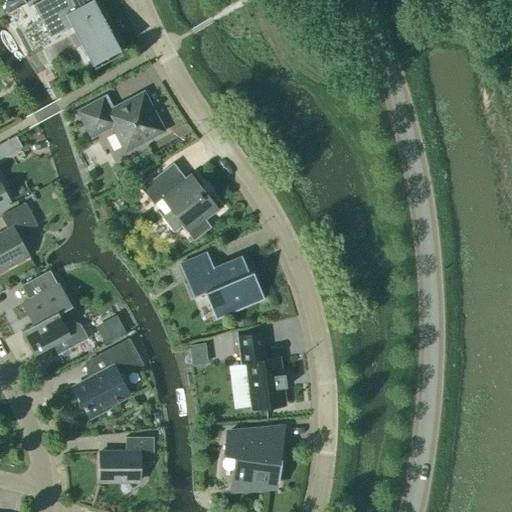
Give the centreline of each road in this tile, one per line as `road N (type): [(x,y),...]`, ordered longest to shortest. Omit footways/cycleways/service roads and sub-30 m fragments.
road 1 (residential): [(308,511),(322,450),(322,352),(300,268),(162,53),(140,0)]
road 2 (secondary): [(413,511),(437,345),(434,269),(401,102),(362,0)]
road 3 (residential): [(42,484),(0,369)]
